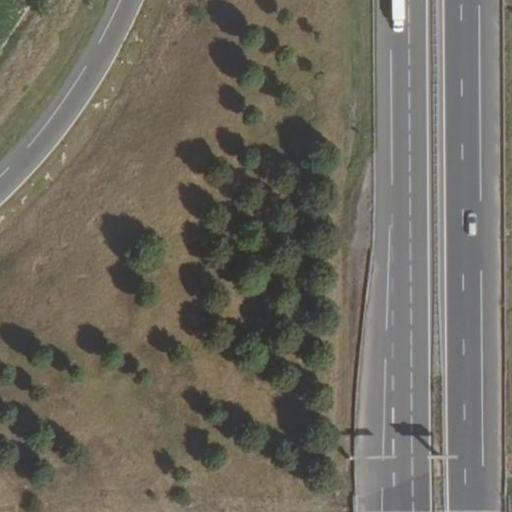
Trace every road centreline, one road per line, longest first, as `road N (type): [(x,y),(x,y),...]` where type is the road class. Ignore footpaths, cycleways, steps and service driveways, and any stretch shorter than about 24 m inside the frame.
road 1 (motorway): [(464,511),(461,0)]
road 2 (motorway): [(406,0),(408,511)]
road 3 (motorway): [(129,0),(82,90),(0,189)]
